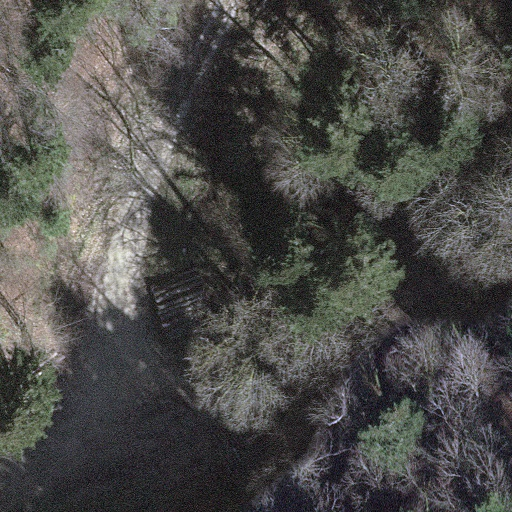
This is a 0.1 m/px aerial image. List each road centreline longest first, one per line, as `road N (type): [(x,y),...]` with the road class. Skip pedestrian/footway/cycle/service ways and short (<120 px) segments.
road 1 (track): [(226,0),(147,198),(132,262),(129,318),(138,356),(158,379),(198,393),(254,380),(387,315),(511,221)]
road 2 (track): [(0,505),(158,379)]
